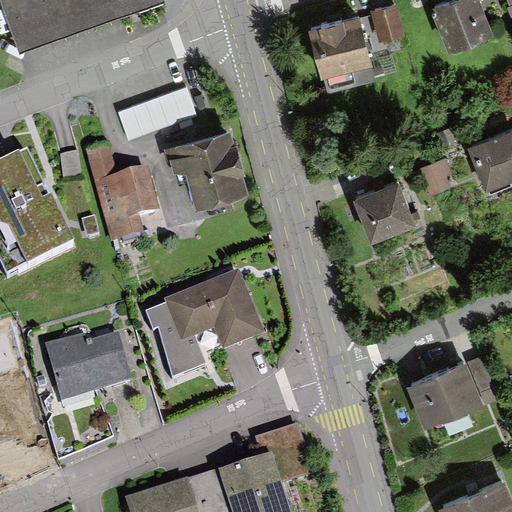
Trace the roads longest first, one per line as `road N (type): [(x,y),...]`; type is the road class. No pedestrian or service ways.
road 1 (residential): [(335,376),(0,511)]
road 2 (secondary): [(334,369),(242,22)]
road 3 (residential): [(242,22),(0,113)]
road 4 (residential): [(511,297),(334,369)]
road 5 (secondary): [(371,511),(335,376)]
